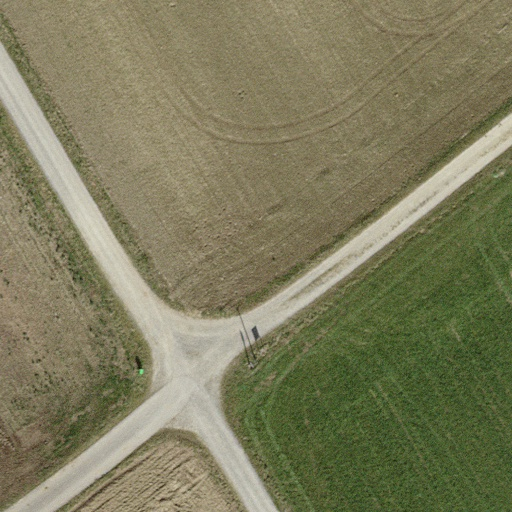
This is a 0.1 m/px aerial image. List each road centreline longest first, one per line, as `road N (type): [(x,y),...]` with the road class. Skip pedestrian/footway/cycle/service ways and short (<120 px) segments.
road 1 (track): [(20,511),(511,135)]
road 2 (track): [(0,54),(270,511)]
